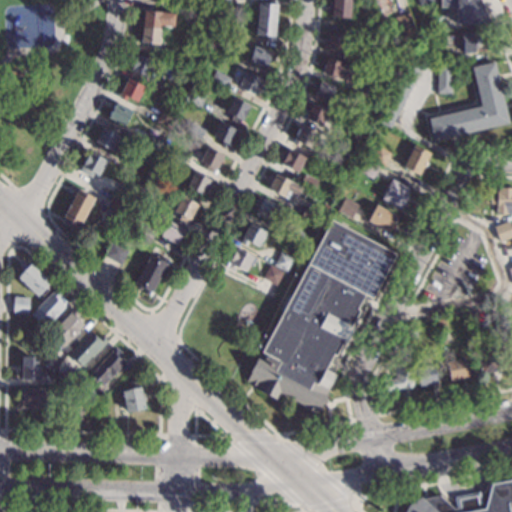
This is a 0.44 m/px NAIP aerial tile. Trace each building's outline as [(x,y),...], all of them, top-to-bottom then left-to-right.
[(187,0),(195,1),(194,11),(179,9),(179,0),(187,0)] [(230,0),(230,12),(215,12),(214,0),(230,0)] [(276,0),(276,4),(277,4),(274,36),(272,36),(271,41),(263,40),(264,35),(256,34),(259,1),(270,2),(270,0),(276,0)] [(351,0),(350,17),(331,16),(331,12),(327,12),(328,3),(332,3),(332,0),(351,0)] [(479,0),(488,23),(456,23),(456,8),(440,7),(440,0),(479,0)] [(174,14),(173,27),(160,26),(158,45),(140,43),(143,10),(174,14)] [(414,27),(400,32),(395,17),(409,12),(414,27)] [(380,22),(379,26),(382,27),(380,41),(364,38),(367,20),(380,22)] [(480,45),(474,45),(474,52),(462,52),(462,48),(442,48),(442,34),(462,34),(462,32),(480,32),(480,45)] [(347,37),(344,52),(327,48),(328,46),(324,46),(326,35),(330,35),(330,34),(347,37)] [(275,54),(272,61),(268,60),(265,68),(248,62),(253,46),(275,54)] [(153,61),(147,77),(130,70),(136,54),(153,61)] [(375,58),(373,67),(359,64),(361,55),(375,58)] [(353,65),(349,81),(329,76),(330,74),(321,72),(325,57),(353,65)] [(410,58),(423,65),(389,128),(376,121),(410,58)] [(508,123),(433,141),(428,118),(480,106),(471,67),(494,62),(508,123)] [(452,64),(451,94),(436,94),(437,64),(452,64)] [(230,79),(224,90),(209,82),(215,71),(230,79)] [(262,80),(260,83),(264,85),(260,94),(255,92),(254,95),(237,87),(245,71),(262,80)] [(143,87),(136,102),(126,97),(124,101),(118,98),(127,79),(143,87)] [(335,86),(331,100),(315,95),(320,81),(335,86)] [(391,90),(385,101),(364,95),(369,81),(391,90)] [(205,95),(198,108),(185,101),(192,88),(205,95)] [(248,106),(238,124),(229,120),(231,115),(224,111),(232,97),(248,106)] [(131,111),(123,126),(107,118),(116,102),(131,111)] [(328,111),(321,126),(304,118),(308,110),(304,108),(307,103),(311,104),(311,103),(328,111)] [(176,115),(168,129),(154,121),(162,107),(176,115)] [(371,115),(366,126),(352,119),(357,108),(371,115)] [(204,130),(200,139),(186,132),(191,123),(204,130)] [(235,131),(226,149),(219,146),(221,142),(211,137),(219,123),(235,131)] [(317,133),(314,140),(323,144),(318,153),(300,144),(298,147),(291,144),(300,125),(317,133)] [(118,136),(110,151),(94,142),(102,127),(118,136)] [(161,141),(155,153),(142,146),(148,134),(161,141)] [(429,153),(418,175),(403,167),(414,145),(429,153)] [(222,155),(212,174),(201,168),(203,164),(199,162),(207,146),(222,155)] [(391,153),(384,166),(370,159),(377,146),(391,153)] [(187,156),(183,164),(165,154),(169,147),(187,156)] [(304,158),(297,172),(280,163),(288,149),(304,158)] [(106,161),(98,175),(93,173),(90,178),(78,171),(89,151),(106,161)] [(351,165),(345,176),(330,168),(336,157),(351,165)] [(378,166),(371,179),(357,172),(364,158),(378,166)] [(143,166),(139,175),(128,170),(132,161),(143,166)] [(210,181),(208,183),(212,185),(207,194),(203,192),(202,195),(185,186),(193,172),(210,181)] [(301,188),(297,195),(287,190),(283,198),(267,189),(275,174),(301,188)] [(318,181),(313,191),(299,184),(304,174),(318,181)] [(160,184),(153,198),(138,191),(146,176),(160,184)] [(408,188),(405,193),(408,195),(400,209),(380,199),(390,179),(408,188)] [(133,190),(127,202),(115,196),(121,184),(133,190)] [(94,198),(78,227),(69,221),(66,226),(61,222),(63,219),(62,218),(74,196),(70,193),(74,187),(94,198)] [(511,187),(511,214),(495,214),(495,204),(490,204),(490,194),(496,194),(496,187),(511,187)] [(196,205),(185,223),(177,219),(179,215),(172,211),(180,196),(196,205)] [(113,198),(114,197),(127,204),(120,217),(107,210),(107,209),(105,207),(110,197),(113,198)] [(279,208),(270,223),(254,213),(257,207),(254,205),(258,197),(279,208)] [(357,205),(351,218),(336,211),(343,198),(357,205)] [(396,217),(388,232),(367,220),(375,205),(396,217)] [(318,215),(313,223),(300,215),(305,207),(318,215)] [(111,215),(112,214),(120,221),(112,231),(99,220),(106,211),(111,215)] [(394,254),(370,299),(363,295),(355,310),(359,311),(351,327),(352,327),(344,342),(342,341),(334,356),(332,355),(324,370),(333,375),(325,390),(328,392),(324,399),(326,401),(322,408),(320,407),(316,413),(279,393),(275,400),(257,391),(259,388),(244,380),(330,220),(394,254)] [(184,230),(183,232),(187,234),(184,239),(179,236),(175,244),(160,235),(167,221),(184,230)] [(511,234),(511,237),(499,242),(493,227),(508,222),(511,234)] [(265,231),(257,247),(248,242),(246,245),(239,242),(249,223),(265,231)] [(154,231),(149,241),(135,234),(140,224),(154,231)] [(309,237),(302,249),(288,241),(295,229),(309,237)] [(127,249),(119,265),(103,256),(111,241),(127,249)] [(255,258),(251,266),(248,264),(244,271),(236,267),(233,271),(225,267),(236,248),(255,258)] [(293,258),(286,272),(272,265),(279,251),(293,258)] [(160,260),(161,256),(168,260),(151,292),(149,291),(148,295),(141,292),(143,288),(135,284),(150,254),(160,260)] [(49,282),(47,285),(49,288),(41,296),(39,294),(36,297),(17,278),(23,271),(19,267),(26,260),(49,282)] [(282,272),(275,286),(261,278),(268,265),(282,272)] [(56,297),(58,295),(66,302),(44,327),(30,314),(50,292),(56,297)] [(28,298),(27,314),(12,313),(12,297),(28,298)] [(85,321),(61,346),(48,334),(73,309),(85,321)] [(479,325),(469,327),(466,311),(476,310),(479,325)] [(448,331),(438,333),(435,318),(445,316),(448,331)] [(417,337),(408,338),(405,324),(414,322),(417,337)] [(45,336),(35,347),(29,341),(39,330),(45,336)] [(98,338),(101,335),(107,341),(91,357),(90,356),(80,366),(68,353),(90,331),(98,338)] [(407,345),(410,360),(395,363),(392,347),(407,345)] [(120,353),(117,357),(123,363),(102,385),(97,380),(94,383),(90,379),(93,376),(89,372),(113,346),(120,353)] [(498,371),(479,375),(476,356),(494,352),(498,371)] [(58,361),(49,371),(42,364),(51,355),(58,361)] [(32,357),(32,361),(37,361),(37,365),(40,366),(40,380),(20,380),(21,356),(32,357)] [(467,377),(449,381),(445,361),(464,358),(467,377)] [(414,387),(385,392),(383,380),(393,378),(391,366),(409,362),(414,387)] [(436,383),(419,387),(415,367),(433,364),(436,383)] [(80,377),(70,390),(58,380),(69,367),(80,377)] [(144,408),(124,412),(119,391),(126,390),(125,384),(138,381),(144,408)] [(100,399),(90,410),(78,399),(88,388),(100,399)] [(50,408),(19,407),(20,389),(50,389),(50,408)] [(81,419),(64,419),(64,404),(82,404),(81,419)] [(511,480),(511,485),(511,511),(402,511),(406,505),(420,496),(422,499),(439,495),(452,509),(455,508),(453,496),(479,491),(481,503),(484,502),(489,484),(511,480)]
